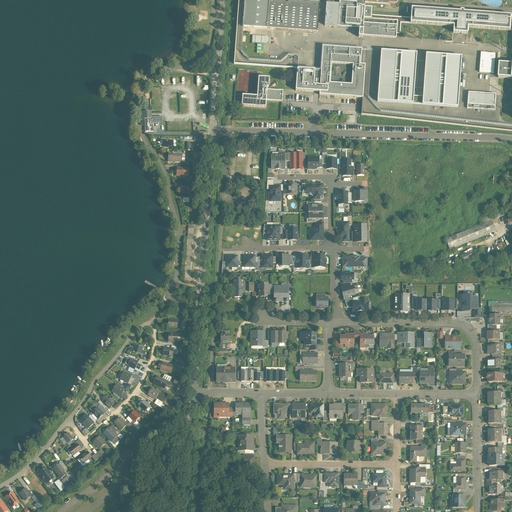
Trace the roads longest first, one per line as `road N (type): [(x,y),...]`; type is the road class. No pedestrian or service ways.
road 1 (unclassified): [(213,131),(191,392)]
road 2 (residential): [(476,394),(469,329),(337,324)]
road 3 (residential): [(264,465),(396,465)]
road 4 (unclassified): [(191,392),(185,511)]
